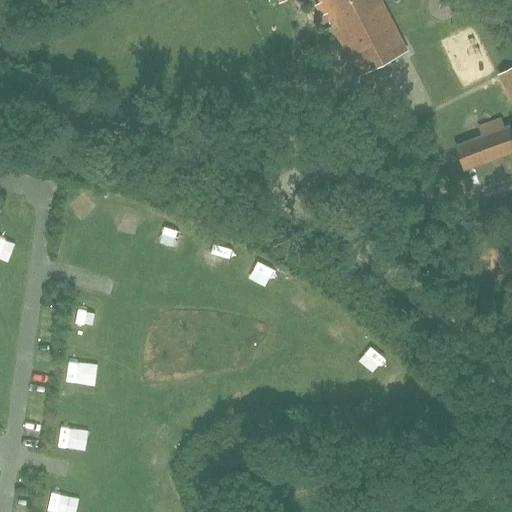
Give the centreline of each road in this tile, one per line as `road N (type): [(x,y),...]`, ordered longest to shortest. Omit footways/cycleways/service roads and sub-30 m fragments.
road 1 (unclassified): [(511,394),(369,257),(269,192),(187,154),(0,102)]
road 2 (track): [(313,170),(397,192),(511,183)]
